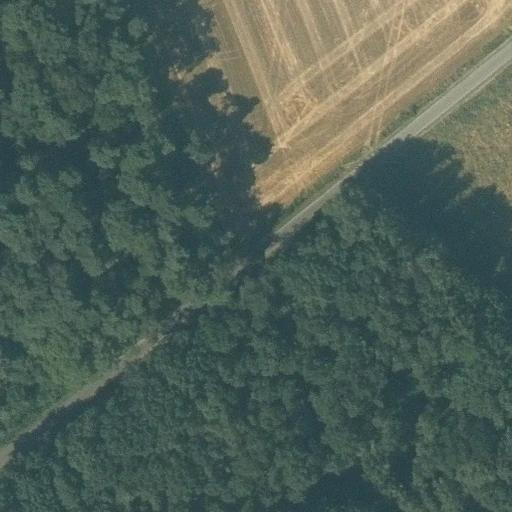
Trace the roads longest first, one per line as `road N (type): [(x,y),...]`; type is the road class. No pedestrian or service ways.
road 1 (unclassified): [(0,464),(511,48)]
road 2 (track): [(377,158),(511,320)]
